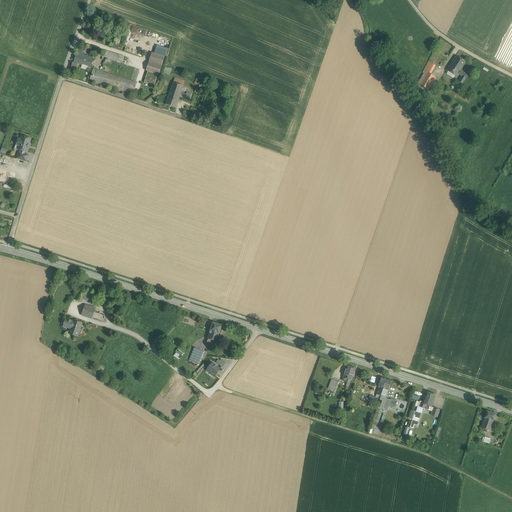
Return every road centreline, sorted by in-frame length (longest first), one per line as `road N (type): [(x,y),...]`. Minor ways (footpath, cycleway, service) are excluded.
road 1 (tertiary): [(9,249),(511,410)]
road 2 (track): [(215,386),(427,455),(511,498)]
road 3 (unclassified): [(90,0),(9,249)]
road 4 (unclassified): [(409,0),(437,33),(511,75)]
